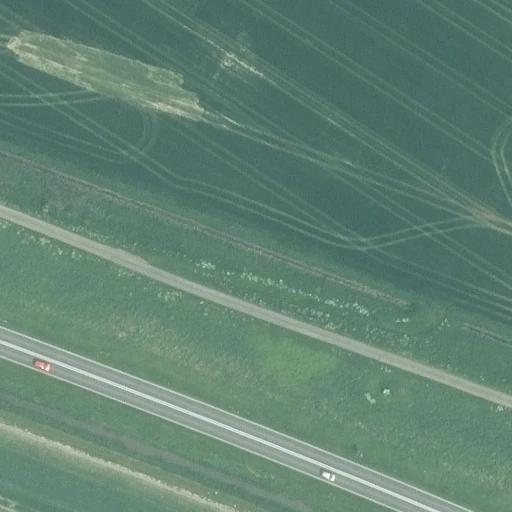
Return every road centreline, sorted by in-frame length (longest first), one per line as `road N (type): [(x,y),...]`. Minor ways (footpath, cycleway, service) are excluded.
road 1 (unclassified): [(511,399),(0,206)]
road 2 (trunk): [(425,511),(0,344)]
